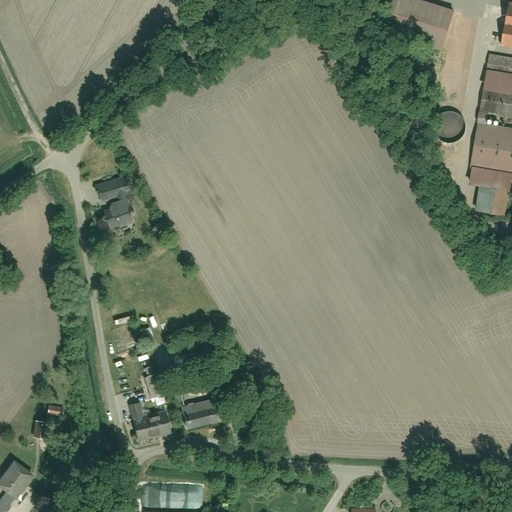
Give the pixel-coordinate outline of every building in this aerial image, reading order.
[(399,0),(392,28),(446,42),(455,9),(421,0),(399,0)] [(511,56),(493,54),(491,67),(511,70),(511,56)] [(487,89),(511,94),(511,76),(490,72),(487,89)] [(511,94),(487,89),(483,113),(511,118),(511,94)] [(458,113),(444,112),(442,133),(457,134),(458,113)] [(475,166),(511,172),(511,129),(482,124),(475,166)] [(511,172),(475,166),(472,186),(511,192),(511,172)] [(127,191),(130,190),(126,177),(96,186),(101,202),(116,198),(116,195),(127,191)] [(503,193),(485,190),(481,215),(499,218),(503,193)] [(110,228),(132,221),(129,212),(132,211),(127,191),(116,195),(116,198),(118,203),(111,205),(110,208),(110,210),(105,212),(110,228)] [(149,325),(140,330),(146,341),(155,336),(149,325)] [(146,377),(157,406),(166,402),(164,395),(167,394),(159,372),(146,377)] [(209,401),(182,408),(187,428),(210,422),(211,423),(223,420),(218,398),(209,401)] [(170,432),(165,412),(143,417),(139,402),(130,405),(138,440),(170,432)] [(49,413),(65,414),(65,407),(49,406),(49,413)] [(38,421),(35,432),(42,435),(45,423),(38,421)] [(0,483),(0,484),(19,499),(37,477),(17,462),(0,483)] [(243,511),(257,511),(257,500),(243,501),(243,511)]
